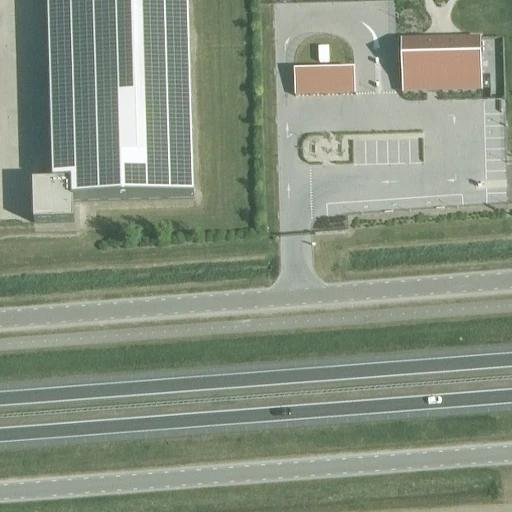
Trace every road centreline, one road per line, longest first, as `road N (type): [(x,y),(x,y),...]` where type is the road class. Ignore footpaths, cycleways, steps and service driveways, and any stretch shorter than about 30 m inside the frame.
road 1 (unclassified): [(0,321),(511,280)]
road 2 (trunk): [(0,436),(511,396)]
road 3 (unclassified): [(0,493),(511,454)]
road 4 (trunk): [(511,361),(0,399)]
